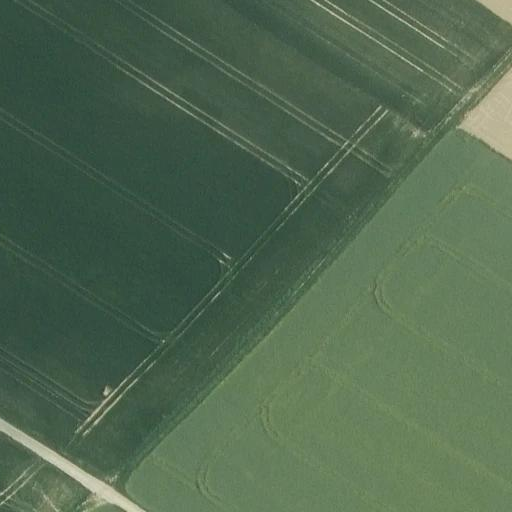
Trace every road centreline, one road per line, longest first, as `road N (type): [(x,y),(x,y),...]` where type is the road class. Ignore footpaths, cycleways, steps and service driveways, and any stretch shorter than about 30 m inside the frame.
road 1 (track): [(83,511),(511,58)]
road 2 (track): [(132,511),(0,426)]
